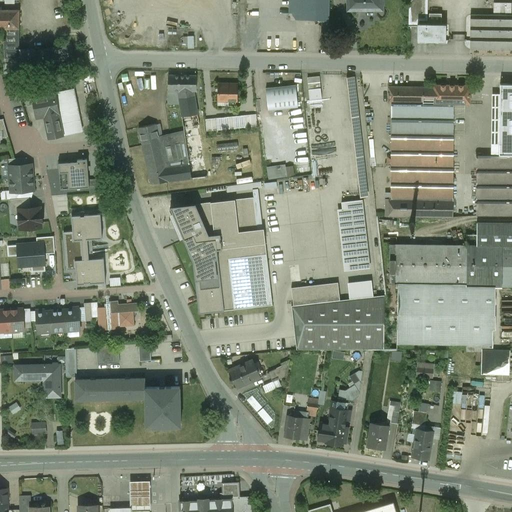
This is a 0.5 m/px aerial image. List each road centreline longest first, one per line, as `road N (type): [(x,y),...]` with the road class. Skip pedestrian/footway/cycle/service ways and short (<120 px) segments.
road 1 (residential): [(102,63),(511,66)]
road 2 (tertiary): [(511,494),(254,459)]
road 3 (residential): [(254,459),(166,285)]
road 4 (tertiary): [(254,459),(61,463)]
road 5 (residential): [(166,285),(119,145)]
road 6 (residential): [(62,293),(39,152)]
road 7 (unknown): [(377,329),(366,470)]
